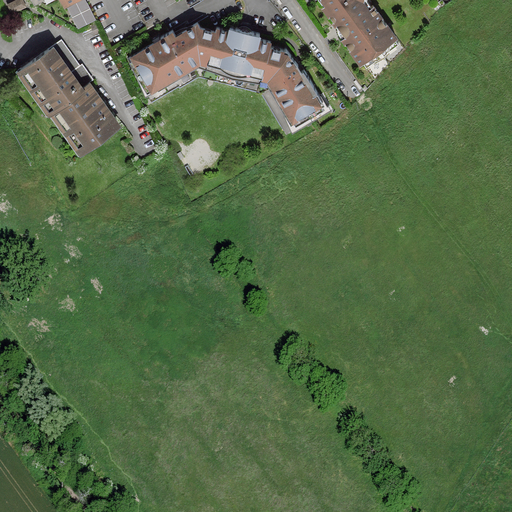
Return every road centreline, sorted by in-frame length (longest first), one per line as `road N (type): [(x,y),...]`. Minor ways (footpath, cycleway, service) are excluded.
road 1 (unknown): [(306,511),(145,290),(108,220)]
road 2 (unknown): [(511,317),(369,124),(356,94)]
road 3 (track): [(0,386),(94,511)]
